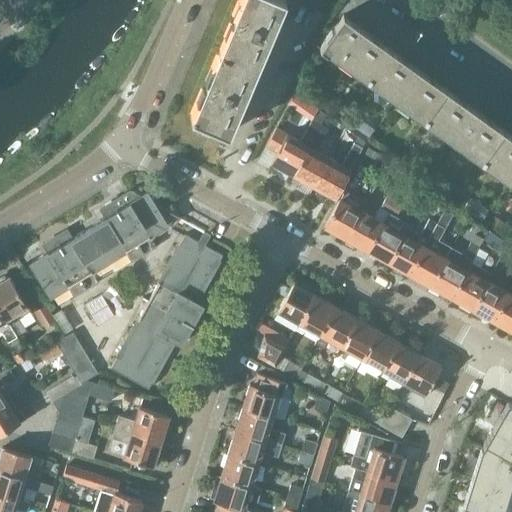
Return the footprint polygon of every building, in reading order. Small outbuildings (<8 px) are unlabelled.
[(241,0),(219,51),(256,67),(284,0),(241,0)] [(319,48),(372,86),(395,53),(342,15),(319,48)] [(192,114),(190,118),(228,134),(256,67),(219,51),(193,114),(192,114)] [(372,86),(426,125),(449,92),(395,53),(372,86)] [(426,125),(481,164),(504,132),(449,92),(426,125)] [(303,98),(296,93),(291,100),(298,105),(303,98)] [(374,129),(362,120),(355,128),(368,137),(374,129)] [(306,132),(313,136),(320,125),(312,121),(306,132)] [(313,136),(321,140),(327,129),(320,125),(313,136)] [(292,174),(307,147),(276,129),(266,146),(277,152),(271,162),(292,174)] [(511,137),(504,132),(481,164),(511,185),(511,137)] [(349,156),(357,161),(363,149),(355,145),(349,156)] [(313,186),(328,158),(308,146),(307,147),(292,174),(313,186)] [(364,155),(386,167),(390,160),(368,148),(364,155)] [(313,186),(335,198),(351,171),(329,159),(329,157),(328,158),(313,186)] [(454,186),(433,171),(426,180),(448,195),(454,186)] [(429,188),(409,176),(403,186),(422,198),(429,188)] [(54,236),(59,245),(31,263),(50,296),(68,285),(74,295),(98,281),(92,270),(126,250),(132,260),(156,246),(149,235),(167,224),(165,221),(169,212),(140,196),(118,209),(113,202),(117,200),(116,199),(113,201),(112,200),(111,201),(112,202),(95,211),(96,213),(101,210),(106,217),(60,245),(55,235),(54,236)] [(381,208),(389,212),(395,201),(387,197),(381,208)] [(325,227),(346,239),(362,211),(340,199),(325,227)] [(395,201),(389,212),(396,216),(403,205),(395,201)] [(425,246),(409,274),(430,286),(446,258),(452,247),(438,240),(452,215),(454,215),(458,208),(449,202),(445,210),(437,224),(431,236),(425,246)] [(346,239),(367,250),(383,222),(362,211),(346,239)] [(505,221),(496,215),(490,223),(499,229),(505,221)] [(423,231),(431,236),(436,226),(437,224),(429,220),(423,231)] [(367,250),(388,262),(404,234),(383,222),(367,250)] [(408,227),(404,234),(388,262),(409,274),(425,246),(431,236),(423,231),(421,235),(408,227)] [(111,367),(148,388),(185,322),(193,326),(193,325),(186,321),(223,255),(185,234),(149,300),(143,297),(143,298),(148,301),(111,367)] [(475,234),(471,242),(479,247),(484,239),(475,234)] [(465,255),(472,259),(479,248),(471,244),(465,255)] [(446,258),(430,286),(451,297),(467,269),(472,259),(465,255),(452,247),(446,258)] [(451,297),(472,309),(487,281),(467,269),(451,297)] [(0,308),(16,335),(25,330),(18,318),(30,310),(23,298),(25,297),(20,288),(18,290),(9,276),(5,278),(3,276),(0,277),(0,308)] [(472,309),(493,321),(508,293),(487,281),(472,309)] [(278,311),(299,323),(315,295),(313,294),(315,291),(304,285),(302,288),(294,283),(278,311)] [(511,294),(508,293),(493,321),(511,331),(511,294)] [(299,323),(320,335),(336,307),(315,295),(299,323)] [(35,311),(44,327),(54,321),(45,305),(35,311)] [(320,335),(341,347),(357,318),(336,307),(320,335)] [(0,326),(8,340),(16,335),(0,308),(0,326)] [(341,347),(362,359),(378,330),(357,318),(341,347)] [(362,359),(383,370),(399,342),(378,330),(362,359)] [(61,350),(81,383),(98,373),(73,332),(56,342),(61,350)] [(278,333),(275,340),(285,346),(289,339),(278,333)] [(275,340),(265,335),(264,336),(258,356),(277,367),(283,357),(281,356),(286,347),(285,346),(275,340)] [(61,350),(56,342),(40,352),(45,360),(61,350)] [(383,370),(404,382),(420,354),(399,342),(383,370)] [(24,349),(13,356),(18,363),(28,356),(24,349)] [(420,354),(404,382),(425,394),(441,366),(420,354)] [(283,371),(296,378),(301,370),(289,363),(283,371)] [(0,405),(9,400),(2,387),(15,379),(10,371),(0,377),(0,405)] [(254,386),(250,384),(242,408),(272,417),(281,420),(290,389),(288,383),(270,378),(265,376),(257,374),(254,386)] [(304,382),(317,389),(321,381),(309,375),(304,382)] [(69,391),(72,390),(78,386),(72,376),(63,381),(69,391)] [(72,390),(81,405),(89,395),(111,401),(114,389),(87,381),(78,386),(72,390)] [(325,394),(338,401),(342,393),(330,386),(325,394)] [(52,402),(58,411),(81,405),(72,390),(69,391),(52,402)] [(346,406),(359,413),(363,405),(351,398),(346,406)] [(9,400),(0,405),(0,433),(35,412),(30,404),(17,412),(9,400)] [(465,505),(462,511),(508,511),(511,500),(511,463),(508,461),(510,457),(511,458),(511,402),(510,401),(508,400),(507,402),(484,442),(479,451),(463,504),(465,505)] [(55,421),(78,427),(85,406),(81,405),(58,411),(55,421)] [(168,415),(139,406),(135,420),(119,415),(115,426),(160,440),(164,429),(167,430),(169,428),(172,420),(171,417),(168,417),(168,415)] [(380,425),(389,430),(401,437),(406,429),(412,419),(390,406),(384,417),(380,425)] [(268,429),(272,417),(242,408),(236,431),(281,445),(285,434),(268,429)] [(367,417),(380,425),(384,417),(372,410),(367,417)] [(312,416),(308,428),(320,432),(324,419),(312,416)] [(52,432),(74,439),(78,427),(55,421),(52,432)] [(160,440),(115,426),(112,438),(128,443),(124,457),(153,465),(153,464),(156,465),(159,463),(161,455),(160,452),(157,451),(160,440)] [(278,455),(281,445),(236,431),(228,453),(258,462),(261,450),(278,455)] [(48,445),(71,451),(74,439),(52,433),(48,445)] [(325,433),(318,456),(330,460),(337,437),(325,433)] [(349,466),(367,471),(396,480),(403,457),(391,453),(395,441),(371,434),(367,447),(368,447),(364,458),(353,455),(349,466)] [(71,451),(92,458),(96,446),(74,439),(71,451)] [(304,439),(301,451),(313,455),(317,443),(313,442),(304,439)] [(3,447),(0,455),(0,470),(24,477),(28,465),(40,468),(43,459),(3,447)] [(297,462),(306,465),(310,466),(313,455),(301,451),(297,462)] [(228,453),(221,476),(250,485),(251,485),(258,462),(228,453)] [(323,482),(330,460),(318,456),(311,479),(323,482)] [(138,511),(142,500),(116,492),(119,481),(66,466),(63,478),(101,490),(94,511),(95,511),(138,511)] [(367,471),(355,467),(348,490),(360,494),(389,503),(396,480),(367,471)] [(0,470),(0,493),(17,499),(21,486),(33,490),(36,481),(24,477),(0,470)] [(250,485),(221,476),(218,485),(215,484),(211,497),(214,498),(214,499),(218,501),(214,511),(261,511),(262,511),(254,509),(260,488),(251,485),(250,485)] [(300,500),(303,488),(291,484),(287,496),(300,500)] [(316,505),(320,493),(307,490),(304,501),(316,505)] [(0,493),(0,511),(13,511),(15,507),(27,511),(29,502),(17,499),(0,493)] [(360,494),(354,511),(386,511),(389,503),(360,494)] [(300,500),(287,496),(283,508),(296,511),(300,500)] [(56,499),(52,510),(59,511),(66,511),(69,503),(56,499)] [(316,505),(304,501),(300,511),(318,511),(320,507),(320,506),(316,505)]
